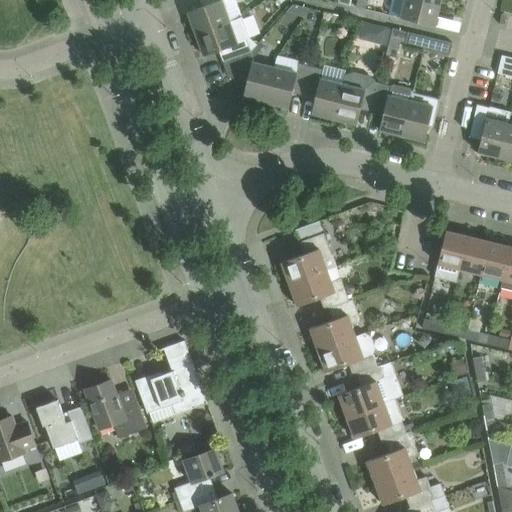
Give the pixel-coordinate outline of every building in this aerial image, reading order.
[(201,7),(187,12),(195,34),(229,22),(221,1),(223,0),(203,0),(206,5),(201,7)] [(357,0),(355,7),(364,9),(366,0),(357,0)] [(420,0),(404,0),(400,18),(439,27),(442,18),(437,16),(439,5),(420,0)] [(229,22),(195,34),(203,56),(218,51),(223,49),(227,60),(250,51),(257,44),(249,37),(242,17),(229,22)] [(362,21),(360,30),(364,40),(387,46),(391,28),(362,21)] [(387,46),(386,52),(396,54),(399,41),(405,42),(407,32),(391,28),(387,46)] [(453,43),(407,32),(405,42),(404,44),(450,55),(453,43)] [(257,44),(250,51),(253,58),(263,45),(259,41),(257,44)] [(265,102),(274,67),(252,62),(253,58),(250,51),(227,60),(222,61),(228,77),(246,81),(243,97),(265,102)] [(293,89),(304,91),(311,66),(277,58),(274,67),(265,102),(288,108),(293,89)] [(323,69),(311,66),(304,91),(315,94),(311,113),(333,119),(342,84),(321,79),(323,69)] [(361,105),(372,108),(379,83),(374,82),(371,80),(367,78),(364,77),(360,76),(357,76),(353,75),(350,76),(346,77),(350,86),(342,84),(333,119),(356,124),(361,105)] [(379,130),(401,136),(410,101),(412,94),(412,92),(410,89),(393,86),(391,86),(379,83),(372,108),(383,111),(379,130)] [(410,101),(401,136),(424,141),(427,128),(430,116),(434,117),(439,99),(428,97),(425,99),(424,104),(410,101)] [(477,104),(469,137),(480,140),(477,152),(499,157),(507,123),(510,113),(477,104)] [(499,157),(511,160),(511,124),(507,123),(499,157)] [(281,262),(289,284),(327,270),(326,268),(336,264),(320,221),(295,230),(304,254),(281,262)] [(456,282),(459,269),(467,236),(445,231),(434,277),(456,282)] [(489,241),(467,236),(459,269),(480,274),(489,241)] [(480,274),(502,279),(510,246),(502,244),(503,240),(491,237),(490,236),(489,241),(480,274)] [(511,246),(510,246),(502,279),(500,287),(511,290),(511,246)] [(320,298),(324,309),(353,299),(352,298),(349,300),(340,278),(331,281),(327,270),(289,284),(297,306),(320,298)] [(353,299),(324,309),(324,310),(328,308),(332,320),(310,328),(318,350),(355,336),(351,325),(361,322),(353,299)] [(424,319),(422,328),(434,331),(436,322),(424,319)] [(455,327),(452,335),(465,338),(467,330),(455,327)] [(500,328),(498,336),(510,339),(511,332),(511,331),(500,328)] [(486,344),(488,335),(467,330),(465,338),(486,344)] [(348,364),(353,376),(381,365),(377,366),(372,353),(375,348),(370,335),(365,333),(355,336),(318,350),(326,372),(348,364)] [(422,337),(415,345),(424,352),(430,343),(422,337)] [(497,337),(495,346),(507,349),(509,340),(497,337)] [(172,371),(136,384),(147,413),(182,400),(186,411),(207,403),(184,340),(163,348),(172,371)] [(481,356),(472,358),(475,370),(483,368),(481,356)] [(392,361),(381,365),(353,376),(356,375),(361,386),(338,394),(346,416),(394,399),(404,395),(392,361)] [(462,362),(449,367),(453,379),(466,375),(462,362)] [(486,381),(483,368),(475,370),(477,382),(486,381)] [(464,378),(454,381),(458,395),(468,391),(464,378)] [(111,380),(84,390),(99,429),(113,423),(119,438),(147,428),(137,400),(121,406),(111,380)] [(58,399),(36,407),(43,426),(45,425),(54,448),(55,447),(59,461),(82,452),(79,444),(92,439),(81,406),(63,413),(58,399)] [(394,399),(346,416),(354,438),(377,430),(381,442),(410,431),(406,432),(398,410),(394,399)] [(481,405),(484,417),(492,415),(490,403),(481,405)] [(498,441),(495,428),(492,415),(484,417),(488,439),(498,441)] [(0,420),(0,461),(25,452),(24,449),(35,445),(27,421),(15,425),(12,416),(0,420)] [(367,461),(375,482),(412,469),(408,458),(418,454),(410,431),(381,442),(385,441),(389,452),(367,461)] [(493,465),(502,463),(498,441),(488,439),(493,465)] [(173,446),(161,451),(165,462),(177,458),(173,446)] [(174,488),(178,500),(208,489),(204,478),(224,471),(215,448),(183,460),(191,482),(174,488)] [(511,467),(502,465),(502,463),(493,465),(497,486),(511,489),(511,467)] [(412,469),(375,482),(383,504),(405,496),(410,508),(406,509),(444,495),(440,483),(430,486),(426,476),(416,480),(412,469)] [(101,471),(88,476),(92,489),(106,484),(101,471)] [(502,511),(511,510),(511,489),(497,486),(502,511)] [(183,511),(200,506),(201,511),(238,511),(232,493),(212,500),(208,489),(178,500),(182,511),(183,511)] [(110,490),(97,495),(103,511),(104,511),(111,510),(114,503),(110,490)] [(435,511),(449,507),(444,495),(406,509),(406,511),(435,511)]
